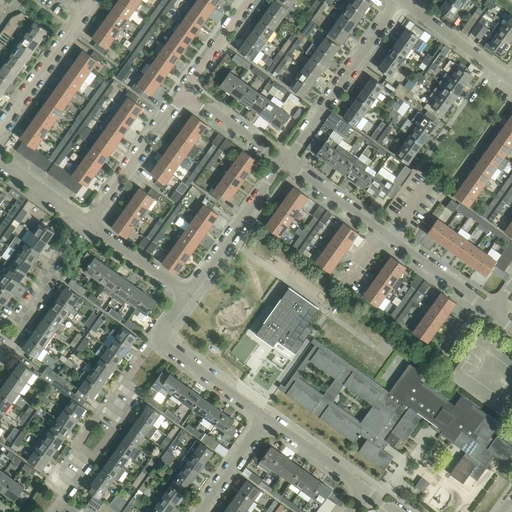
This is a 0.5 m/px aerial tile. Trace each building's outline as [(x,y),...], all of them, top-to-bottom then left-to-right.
[(135,9),(121,0),(118,0),(113,8),(128,19),(135,9)] [(141,0),(121,0),(135,9),(141,0)] [(158,12),(165,2),(162,0),(161,0),(155,9),(158,12)] [(208,17),(215,7),(205,0),(197,0),(193,6),(208,17)] [(293,13),(276,1),(275,0),(274,0),(267,10),(281,20),(284,15),(289,18),(293,13)] [(295,0),(276,0),(276,1),(293,13),(297,8),(292,4),(295,0)] [(317,0),(316,0),(312,6),(316,8),(320,2),(317,0)] [(346,0),(350,3),(364,13),(371,2),(368,0),(367,0),(346,0)] [(463,10),(448,0),(445,0),(439,9),(445,13),(442,17),(453,25),(463,10)] [(470,1),(468,0),(448,0),(463,10),(470,1)] [(491,9),(495,3),(491,1),(487,7),(491,9)] [(165,16),(172,6),(168,3),(161,13),(165,16)] [(364,13),(350,3),(343,13),(356,23),(364,13)] [(326,6),(323,4),(318,10),(322,13),(326,6)] [(201,26),(208,17),(193,6),(186,16),(201,26)] [(310,16),(316,8),(312,6),(307,13),(310,16)] [(128,19),(113,8),(106,18),(121,29),(128,19)] [(152,21),(158,12),(155,9),(148,19),(152,21)] [(281,20),(267,10),(260,20),(274,30),(281,20)] [(317,20),(322,13),(318,10),(313,17),(317,20)] [(475,12),(471,16),(476,20),(480,15),(475,12)] [(18,26),(25,15),(22,13),(12,17),(14,23),(18,26)] [(158,26),(165,16),(161,13),(154,23),(158,26)] [(356,23),(343,13),(335,23),(349,33),(356,23)] [(511,30),(511,15),(510,14),(503,24),(511,30)] [(194,36),(201,26),(186,16),(179,26),(194,36)] [(466,34),(476,20),(471,16),(461,30),(466,34)] [(482,17),(479,22),(484,25),(488,20),(482,17)] [(121,29),(106,18),(99,28),(114,39),(121,29)] [(145,31),(152,21),(148,19),(141,29),(145,31)] [(301,29),(306,22),(302,19),(297,27),(301,29)] [(260,20),(253,30),(267,40),(274,30),(260,20)] [(48,31),(35,21),(27,32),(40,41),(48,31)] [(511,38),(511,30),(503,24),(499,21),(492,31),(496,34),(509,43),(511,38)] [(488,28),(484,25),(479,22),(471,32),(481,38),(486,30),(488,28)] [(10,36),(18,26),(14,23),(4,27),(7,33),(10,36)] [(151,35),(158,26),(154,23),(147,33),(151,35)] [(335,23),(328,33),(342,43),(349,33),(335,23)] [(406,28),(399,38),(413,47),(418,50),(425,40),(420,37),(424,31),(414,24),(409,30),(406,28)] [(187,46),(194,36),(179,26),(172,35),(187,46)] [(114,39),(99,28),(92,38),(97,41),(93,46),(106,55),(109,50),(107,48),(114,39)] [(253,30),(251,28),(246,35),(248,36),(246,40),(260,50),(267,40),(253,30)] [(138,41),(145,31),(141,29),(134,38),(138,41)] [(33,51),(40,41),(27,32),(20,42),(33,51)] [(0,43),(3,46),(10,36),(7,33),(0,36),(0,43)] [(144,45),(151,35),(147,33),(140,42),(144,45)] [(296,36),(292,33),(288,39),(291,42),(296,36)] [(342,43),(328,33),(318,46),(332,56),(342,43)] [(510,45),(508,43),(509,43),(496,34),(489,43),(487,42),(484,47),(493,53),(496,49),(501,53),(505,48),(507,49),(510,45)] [(180,56),(187,46),(172,35),(165,45),(180,56)] [(299,37),(294,44),(298,46),(302,40),(299,37)] [(130,51),(138,41),(134,38),(127,48),(130,51)] [(246,40),(244,38),(239,45),(241,46),(238,50),(252,60),(260,50),(246,40)] [(413,47),(399,38),(392,48),(406,57),(413,47)] [(284,52),(291,42),(288,39),(280,49),(284,52)] [(26,62),(33,51),(20,42),(13,52),(26,62)] [(137,55),(144,45),(140,42),(133,52),(137,55)] [(306,52),(311,56),(325,66),(332,56),(318,46),(313,42),(306,52)] [(292,53),(298,46),(294,44),(289,51),(292,53)] [(173,66),(180,56),(165,45),(158,55),(173,66)] [(438,66),(445,55),(449,49),(444,45),(433,62),(438,66)] [(406,57),(392,48),(385,58),(399,67),(406,57)] [(277,62),(282,56),(284,52),(280,49),(273,60),(277,62)] [(104,57),(94,50),(90,55),(83,50),(76,60),(91,70),(98,61),(100,62),(104,57)] [(18,72),(26,62),(13,52),(5,63),(18,72)] [(129,65),(137,55),(133,52),(126,62),(129,65)] [(428,52),(425,57),(430,60),(433,56),(428,52)] [(251,64),(244,59),(236,53),(232,58),(247,69),(251,64)] [(166,76),(173,66),(158,55),(151,65),(166,76)] [(325,66),(311,56),(304,66),(318,76),(325,66)] [(283,67),(288,60),(284,57),(279,64),(283,67)] [(427,65),(430,60),(425,57),(422,61),(427,65)] [(399,67),(385,58),(378,67),(392,77),(399,67)] [(91,70),(76,60),(69,69),(84,80),(91,70)] [(270,72),(277,62),(273,60),(268,66),(268,67),(266,70),(270,72)] [(434,70),(438,66),(433,62),(429,67),(434,70)] [(454,62),(447,72),(464,84),(472,75),(471,74),(472,72),(467,67),(465,70),(454,62)] [(0,74),(11,82),(18,72),(5,63),(0,70),(0,74)] [(278,74),(283,67),(279,64),(274,71),(278,74)] [(159,85),(166,76),(151,65),(144,75),(159,85)] [(318,76),(304,66),(297,76),(311,86),(318,76)] [(84,80),(69,69),(62,79),(77,90),(84,80)] [(268,76),(261,71),(258,74),(265,80),(268,76)] [(230,93),(240,79),(230,72),(220,85),(230,93)] [(457,94),(464,84),(447,72),(439,82),(457,94)] [(0,89),(4,92),(11,82),(0,74),(0,89)] [(152,95),(159,85),(144,75),(137,85),(134,83),(131,88),(141,95),(144,90),(152,95)] [(303,97),(311,86),(297,76),(289,87),(303,97)] [(371,77),(364,87),(377,96),(384,86),(371,77)] [(77,90),(62,79),(55,89),(70,100),(77,90)] [(240,100),(250,86),(240,79),(230,93),(240,100)] [(105,80),(98,90),(101,93),(108,82),(105,80)] [(399,82),(396,87),(406,94),(409,89),(399,82)] [(450,104),(457,94),(439,82),(432,91),(450,104)] [(288,90),(280,85),(278,88),(285,94),(288,90)] [(110,86),(104,94),(108,97),(113,89),(110,86)] [(250,107),(260,93),(250,86),(240,100),(250,107)] [(377,96),(364,87),(357,97),(370,106),(377,96)] [(399,104),(406,94),(396,87),(392,92),(400,98),(396,102),(399,104)] [(70,100),(55,89),(48,99),(63,110),(70,100)] [(411,98),(414,93),(409,89),(406,94),(411,98)] [(94,102),(101,93),(98,90),(91,100),(94,102)] [(135,102),(139,97),(129,90),(126,95),(128,97),(121,107),(136,117),(143,107),(135,102)] [(443,114),(450,104),(432,91),(425,101),(427,102),(440,112),(443,114)] [(260,114),(270,100),(260,93),(250,107),(260,114)] [(297,105),(301,100),(291,93),(287,98),(297,105)] [(101,107),(108,97),(104,94),(97,104),(101,107)] [(401,111),(411,98),(406,94),(399,104),(401,105),(398,108),(401,111)] [(370,106),(357,97),(350,107),(362,116),(370,106)] [(63,110),(48,99),(41,109),(56,119),(63,110)] [(87,112),(94,102),(91,100),(84,110),(87,112)] [(270,121),(280,108),(270,100),(260,114),(270,121)] [(394,101),(390,106),(393,107),(397,110),(398,108),(401,105),(399,104),(396,102),(394,101)] [(427,102),(424,107),(427,110),(437,117),(440,112),(427,102)] [(94,117),(101,107),(97,104),(90,114),(94,117)] [(392,116),(397,110),(393,107),(392,109),(389,106),(386,110),(389,112),(389,114),(392,116)] [(129,127),(136,117),(121,107),(114,117),(129,127)] [(362,116),(350,107),(343,117),(355,126),(362,116)] [(290,115),(280,108),(270,121),(280,129),(290,115)] [(56,119),(41,109),(34,119),(49,129),(56,119)] [(80,122),(87,112),(84,110),(76,119),(80,122)] [(397,110),(392,116),(394,117),(390,121),(395,124),(398,120),(396,119),(400,113),(397,110)] [(436,124),(428,118),(418,111),(411,121),(412,122),(417,125),(429,134),(436,124)] [(87,126),(94,117),(90,114),(83,124),(87,126)] [(207,125),(192,114),(185,124),(200,135),(207,125)] [(122,137),(129,127),(114,117),(107,126),(122,137)] [(511,118),(510,117),(503,127),(511,133),(511,118)] [(49,129),(34,119),(27,128),(42,139),(49,129)] [(73,132),(80,122),(76,119),(69,129),(73,132)] [(351,126),(341,119),(334,130),(343,137),(351,126)] [(422,144),(429,134),(417,125),(412,122),(405,131),(410,135),(422,144)] [(79,136),(87,126),(83,124),(76,133),(79,136)] [(200,135),(185,124),(178,134),(193,144),(200,135)] [(115,147),(122,137),(107,126),(100,136),(115,147)] [(374,139),(381,129),(378,127),(371,137),(374,139)] [(511,145),(511,133),(503,127),(496,137),(511,147),(511,145)] [(42,139),(27,128),(20,138),(23,141),(28,144),(33,147),(35,149),(42,139)] [(66,142),(73,132),(69,129),(62,139),(66,142)] [(380,144),(388,133),(384,131),(377,141),(380,144)] [(72,146),(79,136),(76,133),(69,143),(72,146)] [(217,146),(224,137),(219,133),(212,143),(217,146)] [(371,140),(361,133),(358,137),(368,144),(371,140)] [(193,144),(178,134),(171,144),(186,154),(193,144)] [(415,154),(422,144),(410,135),(402,145),(415,154)] [(108,156),(115,147),(100,136),(93,146),(108,156)] [(326,161),(335,149),(339,144),(329,136),(316,154),(326,161)] [(511,147),(496,137),(489,146),(504,157),(511,147)] [(224,152),(231,142),(226,138),(219,148),(224,152)] [(59,151),(66,142),(62,139),(55,149),(59,151)] [(380,147),(371,140),(368,144),(378,151),(380,147)] [(21,154),(28,144),(23,141),(16,150),(21,154)] [(65,156),(72,146),(69,143),(62,153),(65,156)] [(210,156),(217,146),(212,143),(211,143),(213,144),(206,153),(210,156)] [(26,157),(33,147),(28,144),(21,154),(26,157)] [(186,154),(171,144),(164,153),(179,164),(186,154)] [(408,164),(415,154),(402,145),(395,155),(408,164)] [(101,166),(108,156),(93,146),(86,156),(101,166)] [(504,157),(489,146),(482,156),(497,167),(504,157)] [(31,161),(38,151),(35,149),(33,147),(26,157),(31,161)] [(224,152),(219,148),(212,158),(216,161),(223,151),(224,152)] [(52,161),(59,151),(55,149),(48,159),(52,161)] [(336,168),(345,156),(335,149),(326,161),(336,168)] [(250,170),(257,161),(242,150),(235,160),(250,170)] [(35,164),(42,154),(38,151),(31,161),(35,164)] [(346,175),(355,163),(358,158),(348,151),(345,156),(336,168),(346,175)] [(203,166),(210,156),(206,153),(204,156),(198,152),(193,159),(203,166)] [(58,166),(65,156),(62,153),(55,163),(58,166)] [(179,164),(164,153),(157,163),(172,174),(179,164)] [(40,168),(47,158),(42,154),(35,164),(40,168)] [(94,176),(101,166),(86,156),(79,166),(94,176)] [(203,166),(193,159),(189,156),(187,159),(197,166),(192,173),(196,176),(203,166)] [(497,167),(482,156),(475,166),(490,177),(497,167)] [(45,171),(51,163),(52,161),(48,159),(47,158),(40,168),(45,171)] [(209,171),(216,161),(212,158),(205,168),(209,171)] [(356,183),(368,165),(358,158),(355,163),(346,175),(356,183)] [(243,180),(250,170),(235,160),(228,170),(243,180)] [(59,166),(58,166),(55,163),(48,173),(52,176),(59,166)] [(172,174),(157,163),(150,173),(158,178),(154,183),(164,190),(167,185),(165,184),(169,178),(172,180),(170,182),(180,189),(184,184),(171,175),(172,174)] [(374,177),(378,172),(368,165),(356,183),(365,189),(374,177)] [(400,185),(411,169),(405,165),(394,180),(400,185)] [(57,180),(64,170),(59,166),(52,176),(57,180)] [(87,186),(94,176),(79,166),(72,176),(74,177),(79,180),(83,184),(87,186)] [(490,177),(475,166),(468,176),(483,187),(490,177)] [(62,183),(69,173),(64,170),(57,180),(62,183)] [(236,190),(243,180),(228,170),(221,180),(236,190)] [(378,172),(374,177),(365,189),(375,197),(380,189),(386,193),(394,183),(387,178),(387,179),(378,172)] [(67,186),(74,177),(72,176),(69,173),(62,183),(67,186)] [(188,186),(194,178),(196,176),(192,173),(185,183),(188,186)] [(483,187),(468,176),(461,186),(476,196),(483,187)] [(506,188),(511,179),(511,177),(509,176),(502,186),(506,188)] [(72,190),(79,180),(74,177),(67,186),(72,190)] [(76,193),(83,184),(79,180),(72,190),(76,193)] [(229,200),(236,190),(221,180),(214,189),(212,188),(208,193),(218,200),(222,195),(229,200)] [(308,197),(293,186),(286,196),(301,207),(308,197)] [(476,196),(461,186),(454,196),(469,206),(476,196)] [(499,198),(506,188),(502,186),(495,195),(499,198)] [(161,195),(151,188),(147,193),(140,187),(133,197),(148,208),(155,198),(157,200),(161,195)] [(511,200),(511,192),(509,190),(502,200),(505,202),(509,205),(511,200)] [(20,206),(26,198),(21,194),(7,214),(12,218),(20,206)] [(492,208),(499,198),(495,195),(488,205),(492,208)] [(301,207),(286,196),(279,206),(294,217),(301,207)] [(148,208),(133,197),(126,207),(141,218),(148,208)] [(205,197),(201,202),(204,204),(197,214),(212,224),(219,214),(211,209),(215,204),(205,197)] [(453,212),(455,208),(459,204),(451,199),(446,207),(453,212)] [(498,212),(505,202),(502,200),(495,210),(498,212)] [(180,202),(174,210),(173,212),(177,214),(184,205),(180,202)] [(317,218),(324,208),(319,205),(312,215),(317,218)] [(472,212),(462,205),(458,211),(468,217),(472,212)] [(485,218),(492,208),(488,205),(481,215),(485,218)] [(294,217),(279,206),(272,216),(287,227),(294,217)] [(141,218),(126,207),(119,217),(133,228),(141,218)] [(26,213),(21,209),(14,219),(19,223),(26,213)] [(5,228),(12,218),(7,214),(2,210),(0,213),(6,217),(0,225),(5,228)] [(325,224),(332,214),(327,210),(320,220),(325,224)] [(491,222),(498,212),(495,210),(487,220),(491,222)] [(170,224),(177,214),(173,212),(166,222),(170,224)] [(482,219),(472,212),(468,217),(468,218),(469,216),(479,223),(482,219)] [(205,234),(212,224),(197,214),(190,224),(205,234)] [(310,228),(317,218),(312,215),(313,216),(306,226),(310,228)] [(287,227),(272,216),(265,226),(280,236),(287,227)] [(133,228),(119,217),(111,227),(126,238),(133,228)] [(160,217),(153,227),(157,230),(164,220),(160,217)] [(437,240),(447,226),(437,218),(427,233),(437,240)] [(489,230),(492,226),(482,219),(479,223),(489,230)] [(325,224),(320,220),(313,230),(316,233),(323,223),(325,224)] [(41,222),(35,230),(33,232),(47,242),(55,232),(41,222)] [(163,234),(170,224),(166,222),(159,231),(163,234)] [(351,243),(358,233),(343,222),(336,232),(351,243)] [(11,224),(7,230),(12,233),(16,227),(11,224)] [(198,244),(205,234),(190,224),(183,233),(198,244)] [(303,238),(310,228),(306,226),(299,235),(303,238)] [(446,247),(457,233),(447,226),(437,240),(446,247)] [(501,233),(492,226),(489,230),(499,237),(501,233)] [(150,239),(157,230),(153,227),(146,237),(150,239)] [(7,239),(12,233),(7,230),(3,236),(7,239)] [(309,243),(316,233),(313,230),(305,240),(309,243)] [(156,243),(163,234),(159,231),(152,241),(157,245),(158,245),(156,243)] [(40,252),(47,242),(33,232),(26,242),(26,243),(40,252)] [(344,253),(351,243),(336,232),(329,242),(344,253)] [(191,254),(198,244),(183,233),(176,243),(191,254)] [(456,255),(467,240),(457,233),(446,247),(456,255)] [(511,240),(501,233),(499,237),(509,244),(511,240)] [(296,248),(303,238),(299,235),(292,245),(296,248)] [(143,249),(150,239),(146,237),(145,236),(138,246),(143,249)] [(32,263),(40,252),(26,243),(26,242),(21,238),(18,242),(19,243),(14,250),(32,263)] [(302,253),(309,243),(305,240),(298,250),(302,253)] [(466,262),(477,247),(467,240),(456,255),(466,262)] [(150,255),(157,245),(152,241),(145,251),(150,255)] [(337,262),(344,253),(329,242),(322,252),(337,262)] [(184,264),(191,254),(176,243),(169,253),(184,264)] [(476,269),(487,254),(477,247),(466,262),(476,269)] [(25,273),(32,263),(14,250),(7,260),(11,263),(25,273)] [(511,259),(511,255),(504,250),(501,255),(511,262),(511,259)] [(95,278),(105,264),(94,257),(87,252),(88,252),(87,252),(82,259),(82,260),(82,259),(88,263),(88,264),(89,264),(85,271),(95,278)] [(330,272),(337,262),(322,252),(315,262),(330,272)] [(177,274),(184,264),(169,253),(162,263),(177,274)] [(486,276),(494,264),(497,261),(487,254),(476,269),(486,276)] [(511,262),(501,255),(497,260),(507,267),(511,262)] [(406,267),(391,256),(384,266),(399,277),(406,267)] [(18,283),(25,273),(11,263),(7,260),(0,270),(4,274),(18,283)] [(507,267),(497,260),(497,261),(494,264),(504,271),(507,267)] [(105,285),(115,271),(105,264),(95,278),(105,285)] [(399,277),(384,266),(377,276),(392,286),(399,277)] [(116,293),(126,279),(115,271),(105,285),(116,293)] [(0,286),(10,294),(18,283),(4,274),(0,279),(0,286)] [(415,288),(422,279),(417,275),(410,285),(415,288)] [(392,286),(377,276),(370,286),(385,296),(392,286)] [(72,278),(68,284),(83,295),(88,289),(72,278)] [(126,300),(136,286),(126,279),(116,293),(113,298),(117,301),(120,296),(126,300)] [(422,294),(430,284),(425,280),(417,290),(421,293),(422,294)] [(408,298),(415,288),(410,285),(411,286),(404,296),(408,298)] [(0,301),(3,304),(10,294),(0,286),(0,301)] [(80,296),(66,286),(59,296),(73,306),(80,296)] [(136,307),(146,293),(136,286),(126,300),(136,307)] [(385,296),(370,286),(363,296),(378,306),(385,296)] [(289,287),(255,334),(291,359),(312,330),(306,325),(319,308),(289,287)] [(414,303),(421,293),(417,290),(410,300),(414,303)] [(449,312),(456,303),(441,292),(434,302),(449,312)] [(94,302),(97,298),(91,293),(88,298),(94,302)] [(157,301),(146,293),(136,307),(133,312),(137,316),(141,310),(147,315),(150,310),(151,310),(152,309),(151,308),(157,301)] [(73,306),(59,296),(51,307),(65,317),(73,306)] [(404,296),(397,305),(401,308),(408,298),(404,296)] [(103,302),(97,298),(94,302),(100,306),(103,302)] [(407,312),(414,303),(410,300),(403,310),(407,312)] [(442,322),(449,312),(434,302),(427,312),(442,322)] [(394,318),(401,308),(397,305),(390,315),(394,318)] [(65,317),(51,307),(44,317),(63,331),(67,326),(64,324),(63,324),(61,323),(65,317)] [(114,317),(117,312),(111,308),(108,312),(114,317)] [(400,322),(407,312),(403,310),(396,320),(400,322)] [(92,312),(88,318),(93,321),(97,316),(92,312)] [(123,317),(117,312),(114,317),(120,321),(123,317)] [(435,332),(442,322),(427,312),(420,322),(435,332)] [(63,331),(44,317),(37,328),(50,337),(55,331),(60,335),(63,331)] [(99,317),(95,323),(100,326),(104,321),(99,317)] [(88,327),(93,321),(88,318),(84,324),(88,327)] [(124,324),(138,334),(142,329),(128,319),(124,324)] [(428,342),(435,332),(420,322),(413,331),(428,342)] [(95,332),(100,326),(95,323),(91,329),(95,332)] [(129,347),(137,336),(123,327),(119,332),(114,328),(110,333),(116,337),(129,347)] [(50,337),(37,328),(29,338),(43,348),(50,337)] [(78,333),(74,339),(78,342),(82,336),(78,333)] [(122,357),(129,347),(116,337),(108,347),(122,357)] [(43,348),(29,338),(22,348),(36,358),(43,348)] [(85,338),(81,343),(85,347),(89,341),(85,338)] [(494,439),(490,436),(500,423),(461,395),(454,405),(424,384),(422,382),(422,383),(419,381),(424,374),(409,363),(389,391),(314,338),(311,342),(319,347),(310,360),(335,378),(323,395),(298,377),(289,389),(281,383),(278,388),(354,442),(358,435),(360,436),(361,434),(367,439),(358,452),(384,470),(393,457),(383,450),(388,442),(394,446),(400,438),(404,441),(422,416),(432,423),(430,426),(466,452),(463,456),(450,474),(463,483),(469,474),(477,480),(496,454),(506,461),(511,452),(511,445),(497,435),(494,439)] [(74,348),(78,342),(74,339),(69,345),(74,348)] [(81,353),(85,347),(81,343),(76,350),(81,353)] [(115,367),(122,357),(108,347),(104,353),(99,349),(96,353),(101,357),(101,358),(115,367)] [(65,363),(68,359),(62,355),(59,359),(65,363)] [(107,378),(115,367),(101,358),(93,368),(107,378)] [(74,363),(68,359),(65,363),(71,367),(74,363)] [(34,371),(28,367),(20,362),(13,372),(26,382),(34,371)] [(47,366),(44,371),(54,379),(57,374),(47,366)] [(100,388),(107,378),(93,368),(90,373),(85,370),(81,375),(100,388)] [(54,379),(44,371),(40,376),(50,383),(54,379)] [(26,382),(13,372),(5,382),(19,392),(26,382)] [(172,394),(181,382),(170,374),(168,376),(162,372),(152,386),(158,391),(162,386),(172,394)] [(68,381),(57,374),(54,379),(64,386),(68,381)] [(92,399),(100,388),(81,375),(78,379),(83,383),(79,389),(92,399)] [(77,395),(64,386),(54,379),(50,383),(61,391),(60,391),(71,399),(64,409),(78,419),(85,408),(82,406),(85,401),(77,395)] [(19,392),(5,382),(0,389),(0,394),(11,402),(19,392)] [(183,401),(191,389),(181,382),(172,394),(183,401)] [(193,409),(202,397),(191,389),(183,401),(193,409)] [(42,400),(45,396),(40,392),(36,396),(42,400)] [(163,405),(147,393),(144,398),(160,410),(163,405)] [(11,402),(0,394),(0,409),(4,413),(11,402)] [(51,400),(45,396),(42,400),(48,404),(51,400)] [(204,417),(213,404),(202,397),(193,409),(204,417)] [(215,424),(223,412),(213,404),(204,417),(215,424)] [(165,417),(148,405),(140,415),(157,428),(165,417)] [(29,407),(25,412),(29,415),(33,410),(29,407)] [(39,407),(32,417),(36,420),(44,410),(39,407)] [(71,429),(78,419),(64,409),(57,419),(71,429)] [(174,414),(167,409),(164,413),(171,418),(174,414)] [(25,422),(29,415),(25,412),(20,418),(25,422)] [(234,420),(223,412),(215,424),(225,432),(222,436),(228,440),(236,428),(230,425),(234,420)] [(181,418),(174,414),(171,418),(178,423),(181,418)] [(157,428),(140,415),(133,426),(145,435),(150,438),(157,428)] [(32,427),(36,420),(32,417),(27,423),(32,427)] [(63,439),(71,429),(57,419),(50,429),(63,439)] [(171,438),(176,431),(179,427),(175,424),(167,435),(171,438)] [(195,429),(188,424),(185,428),(192,433),(195,429)] [(145,435),(133,426),(125,437),(137,445),(145,435)] [(14,427),(10,433),(15,436),(18,431),(14,427)] [(56,450),(63,439),(50,429),(43,439),(42,440),(56,450)] [(181,429),(179,433),(174,440),(178,443),(186,432),(181,429)] [(203,440),(207,435),(203,432),(202,434),(195,429),(192,433),(203,440)] [(21,432),(17,437),(22,441),(25,436),(21,432)] [(10,442),(15,436),(10,433),(6,439),(10,442)] [(166,445),(171,438),(167,435),(162,442),(166,445)] [(219,443),(207,435),(203,440),(214,449),(219,443)] [(17,447),(22,441),(17,437),(13,444),(17,447)] [(49,460),(56,450),(42,440),(43,439),(39,437),(32,448),(35,450),(49,460)] [(142,449),(137,445),(125,437),(117,447),(130,456),(135,460),(142,449)] [(205,462),(213,451),(196,439),(188,450),(205,462)] [(173,450),(178,443),(174,440),(169,447),(173,450)] [(268,472),(281,453),(271,446),(269,448),(268,448),(266,452),(258,465),(268,472)] [(130,456),(117,447),(110,458),(122,467),(130,456)] [(157,449),(152,456),(156,459),(161,452),(157,449)] [(41,470),(49,460),(35,450),(28,461),(41,470)] [(198,473),(205,462),(188,450),(181,461),(186,464),(198,473)] [(12,461),(15,455),(9,451),(6,456),(12,461)] [(281,474),(291,460),(281,453),(268,472),(263,479),(268,483),(275,473),(273,472),(275,470),(281,474)] [(163,454),(159,461),(163,464),(168,457),(163,454)] [(21,460),(15,455),(12,461),(18,465),(21,460)] [(151,466),(156,459),(152,456),(147,463),(151,466)] [(122,467),(110,458),(102,469),(114,477),(118,480),(125,469),(122,467)] [(291,482),(301,467),(291,460),(281,474),(291,482)] [(159,471),(163,464),(159,461),(154,467),(159,471)] [(33,475),(36,470),(26,463),(22,468),(33,475)] [(190,483),(198,473),(186,464),(178,475),(190,483)] [(302,489),(312,474),(301,467),(291,482),(302,489)] [(114,477),(102,469),(95,479),(107,488),(114,477)] [(142,471),(137,477),(141,480),(146,473),(142,471)] [(0,490),(4,493),(14,479),(4,472),(0,477),(0,490)] [(262,479),(260,478),(252,472),(249,477),(258,484),(260,481),(262,479)] [(190,483),(178,475),(176,473),(171,480),(173,482),(170,485),(182,494),(190,483)] [(312,496),(322,482),(312,474),(302,489),(312,496)] [(148,475),(144,482),(148,485),(153,479),(148,475)] [(136,487),(141,480),(137,477),(132,484),(136,487)] [(423,492),(429,483),(421,477),(415,486),(423,492)] [(24,487),(16,481),(14,479),(4,493),(15,501),(17,498),(24,503),(29,496),(22,490),(24,487)] [(107,488),(95,479),(87,490),(94,495),(98,498),(99,499),(107,488)] [(261,490),(247,480),(240,490),(254,500),(261,490)] [(271,489),(260,481),(258,484),(269,491),(271,489)] [(143,492),(148,485),(144,482),(138,489),(143,492)] [(332,489),(322,482),(312,496),(322,503),(323,502),(327,497),(328,495),(328,496),(331,492),(330,491),(332,489)] [(182,495),(182,494),(170,485),(163,496),(175,505),(178,500),(180,502),(184,497),(182,495)] [(281,496),(271,489),(269,491),(279,499),(281,496)] [(254,500),(240,490),(232,500),(246,510),(254,500)] [(126,501),(131,495),(126,492),(122,499),(126,501)] [(91,508),(98,498),(94,495),(86,505),(91,508)] [(162,511),(169,511),(175,505),(163,496),(155,507),(162,511)] [(291,503),(281,496),(279,499),(289,506),(291,503)] [(133,497),(128,503),(133,507),(138,500),(133,497)] [(337,503),(327,497),(323,502),(333,509),(337,503)] [(95,511),(96,511),(104,502),(99,499),(98,498),(91,508),(95,511)] [(121,509),(126,501),(122,499),(117,506),(121,509)] [(270,511),(277,501),(274,499),(266,509),(270,511)] [(244,511),(246,510),(232,500),(225,510),(227,511),(244,511)] [(103,511),(108,505),(104,502),(96,511),(103,511)] [(330,511),(333,509),(323,502),(322,503),(320,506),(327,511),(330,511)] [(125,511),(129,511),(133,507),(128,503),(123,510),(125,511)] [(279,511),(284,506),(280,503),(273,511),(279,511)] [(299,511),(301,510),(291,503),(289,506),(297,511),(299,511)]
